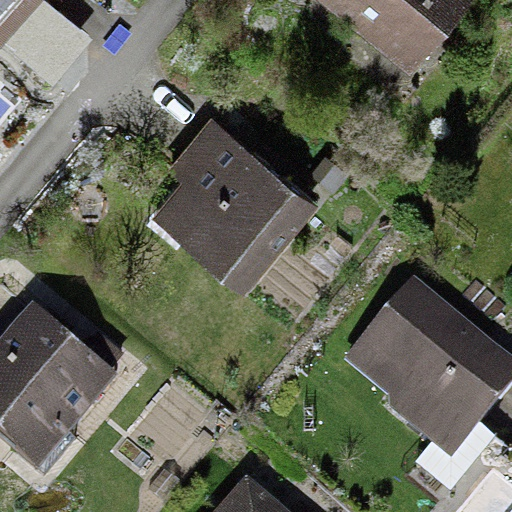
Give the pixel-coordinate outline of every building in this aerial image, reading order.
[(28,0),(0,0),(0,20),(8,26),(28,0)] [(449,0),(347,0),(410,50),(449,0)] [(318,193),(213,112),(142,206),(247,286),(318,193)] [(511,385),(511,356),(417,280),(349,364),(458,452),(511,385)] [(117,382),(42,321),(0,372),(0,426),(49,466),(117,382)] [(280,511),(244,481),(217,511),(280,511)]
